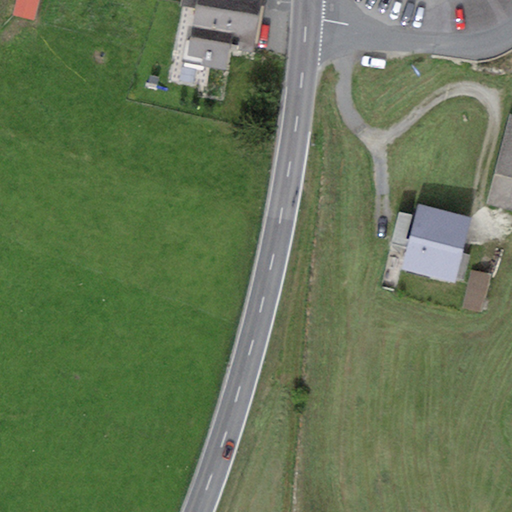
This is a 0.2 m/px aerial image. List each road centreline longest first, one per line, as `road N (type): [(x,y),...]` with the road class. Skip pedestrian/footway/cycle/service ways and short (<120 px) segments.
road 1 (primary): [(194,511),(262,299),(306,26)]
road 2 (residential): [(511,28),(468,38),(306,26)]
